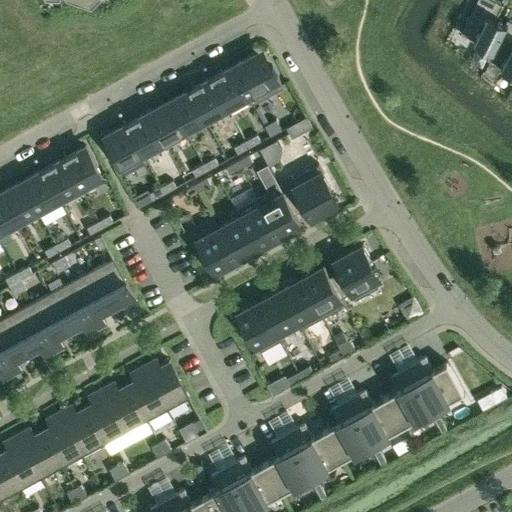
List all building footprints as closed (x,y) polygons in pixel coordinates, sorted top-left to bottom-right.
[(476,0),(460,32),(492,48),(506,20),(497,15),(503,3),(497,0),(476,0)] [(487,58),(511,70),(511,19),(507,17),(506,20),(492,48),(487,58)] [(254,52),(239,60),(260,98),(284,85),(272,64),(263,68),(254,52)] [(228,66),(217,72),(234,103),(248,95),(252,102),(260,98),(239,60),(237,61),(227,66),(228,66)] [(217,72),(195,84),(212,115),(234,103),(217,72)] [(195,84),(173,96),(190,128),(212,115),(195,84)] [(168,140),(190,128),(173,96),(153,108),(152,107),(150,108),(168,140)] [(143,113),(128,121),(145,152),(168,140),(150,108),(143,112),(143,113)] [(305,115),(286,126),(292,136),(312,126),(305,115)] [(265,124),(270,135),(282,128),(276,118),(265,124)] [(145,152),(128,121),(105,134),(126,172),(148,159),(145,152)] [(257,133),(246,139),(250,146),(261,140),(257,133)] [(234,145),(238,152),(250,146),(246,139),(234,145)] [(85,144),(63,156),(80,187),(103,174),(85,144)] [(253,160),(249,153),(238,159),(242,166),(253,160)] [(63,156),(42,167),(59,198),(80,187),(63,156)] [(207,169),(219,163),(215,156),(203,162),(207,169)] [(230,172),(242,166),(238,159),(226,165),(230,172)] [(192,168),(196,175),(207,169),(203,162),(192,168)] [(294,185),(283,191),(295,212),(306,206),(311,217),(334,204),(325,188),(331,185),(319,162),(290,178),(294,185)] [(42,167),(21,179),(38,210),(59,198),(42,167)] [(207,176),(196,182),(200,189),(211,183),(207,176)] [(173,178),(161,185),(165,192),(177,186),(173,178)] [(5,187),(0,190),(17,221),(38,210),(21,179),(5,188),(5,187)] [(196,182),(184,188),(188,195),(200,189),(196,182)] [(150,191),(154,198),(165,192),(161,185),(150,191)] [(0,230),(17,221),(0,190),(0,189),(0,230)] [(283,191),(262,202),(280,234),(301,222),(295,212),(283,191)] [(236,208),(240,215),(257,246),(280,234),(262,202),(258,195),(236,208)] [(110,213),(98,219),(102,226),(114,220),(110,213)] [(240,215),(220,226),(237,257),(257,246),(240,215)] [(87,225),(91,233),(102,226),(98,219),(87,225)] [(220,226),(197,238),(215,269),(237,257),(220,226)] [(100,248),(107,244),(102,233),(94,237),(100,248)] [(68,236),(56,242),(60,249),(72,243),(68,236)] [(45,248),(48,256),(60,249),(56,242),(45,248)] [(340,269),(338,270),(330,275),(341,296),(352,290),(356,297),(378,285),(366,262),(372,259),(363,243),(335,259),(340,269)] [(65,253),(58,257),(64,267),(71,264),(65,253)] [(113,255),(91,267),(113,307),(125,301),(129,310),(140,304),(113,255)] [(58,257),(52,260),(58,271),(64,267),(58,257)] [(32,271),(28,264),(17,270),(21,277),(22,277),(32,271)] [(324,264),(301,277),(323,315),(345,303),(341,296),(330,275),(324,264)] [(91,267),(70,279),(97,327),(107,322),(102,313),(113,307),(91,267)] [(21,277),(17,270),(5,276),(9,284),(16,280),(21,277)] [(22,277),(21,277),(16,280),(22,290),(27,287),(22,277)] [(301,277),(280,289),(297,320),(301,327),(323,315),(301,277)] [(70,279),(49,290),(71,330),(82,324),(87,333),(97,327),(70,279)] [(15,294),(22,290),(16,280),(9,284),(15,294)] [(280,289),(261,299),(278,330),(297,320),(280,289)] [(49,290),(28,302),(55,350),(65,345),(60,336),(71,330),(49,290)] [(238,312),(259,350),(282,337),(278,330),(261,299),(238,312)] [(28,302),(7,313),(29,353),(40,347),(45,356),(55,350),(28,302)] [(7,313),(0,317),(0,349),(13,373),(23,368),(18,359),(29,353),(7,313)] [(338,343),(340,347),(344,354),(355,348),(350,337),(338,343)] [(332,360),(344,354),(340,347),(329,353),(332,360)] [(0,349),(0,373),(3,379),(13,373),(0,349)] [(409,364),(433,407),(463,390),(447,360),(433,368),(426,354),(409,364)] [(157,355),(143,363),(168,407),(190,395),(169,358),(161,363),(157,355)] [(134,378),(126,382),(147,419),(168,407),(143,363),(130,370),(134,378)] [(309,363),(301,368),(298,370),(302,377),(313,371),(309,363)] [(433,407),(409,364),(391,373),(399,387),(386,394),(402,424),(433,407)] [(290,383),(302,377),(298,370),(286,376),(290,383)] [(115,378),(101,386),(126,430),(147,419),(126,382),(119,386),(115,378)] [(92,401),(84,405),(105,442),(126,430),(101,386),(88,393),(92,401)] [(402,424),(386,394),(373,401),(365,388),(348,397),(372,441),(402,424)] [(372,441),(348,397),(331,406),(339,420),(326,427),(342,457),(372,441)] [(72,401),(59,409),(84,453),(105,442),(84,405),(77,409),(72,401)] [(50,424),(42,428),(63,465),(84,453),(59,409),(46,416),(50,424)] [(439,424),(444,421),(441,415),(435,418),(439,424)] [(207,428),(201,416),(193,421),(199,432),(207,428)] [(342,457),(326,427),(313,434),(305,421),(288,430),(312,474),(342,457)] [(444,421),(439,424),(442,430),(447,427),(444,421)] [(30,425),(17,432),(42,476),(63,465),(42,428),(35,432),(30,425)] [(312,474),(288,430),(271,440),(278,453),(265,460),(282,490),(312,474)] [(8,447),(0,451),(21,488),(42,476),(17,432),(4,439),(8,447)] [(165,436),(158,440),(164,452),(172,448),(165,436)] [(158,440),(151,444),(157,456),(164,452),(158,440)] [(378,457),(383,454),(380,448),(375,451),(378,457)] [(0,499),(21,488),(0,451),(0,499)] [(282,490),(265,460),(252,468),(245,454),(228,463),(252,507),(282,490)] [(383,454),(378,457),(381,463),(387,460),(383,454)] [(123,459),(116,463),(122,475),(130,471),(123,459)] [(116,463),(109,467),(115,479),(122,475),(116,463)] [(242,511),(252,507),(228,463),(211,473),(218,486),(205,494),(215,511),(242,511)] [(81,482),(74,486),(80,497),(87,494),(81,482)] [(318,490),(323,488),(320,482),(315,485),(318,490)] [(74,486),(67,490),(73,501),(80,497),(74,486)] [(215,511),(205,494),(192,501),(185,487),(168,497),(176,511),(215,511)] [(323,488),(318,490),(321,496),(326,493),(323,488)] [(176,511),(168,497),(150,506),(153,511),(176,511)]
